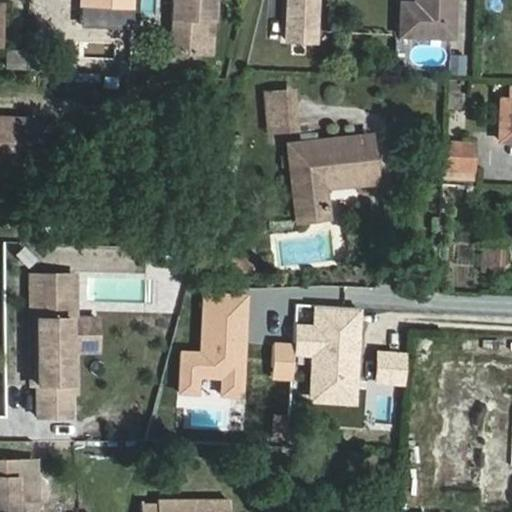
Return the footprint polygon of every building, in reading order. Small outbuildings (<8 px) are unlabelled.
[(172,0),(172,18),(173,18),(172,52),(213,54),(215,0),(172,0)] [(289,0),(287,29),(315,30),(317,0),(289,0)] [(414,0),(415,0),(413,2),(401,3),(400,35),(452,38),(453,0),(414,0)] [(315,40),(315,30),(287,29),(287,39),(315,40)] [(463,57),(449,57),(449,72),(463,72),(463,57)] [(511,87),(510,87),(510,99),(501,99),(499,140),(511,141),(511,87)] [(290,88),(261,91),(266,131),(295,128),(290,88)] [(41,119),(0,117),(0,172),(38,174),(41,119)] [(287,144),(296,220),(329,217),(325,187),(376,183),(370,135),(287,144)] [(474,143),(444,141),(443,167),(473,169),(474,143)] [(257,270),(254,242),(233,244),(236,273),(257,270)] [(503,249),(480,249),(479,272),(503,272),(503,249)] [(69,278),(36,278),(36,405),(69,406),(69,350),(69,316),(69,278)] [(180,392),(241,395),(244,342),(240,342),(240,329),(245,330),(247,296),(204,294),(201,353),(182,352),(180,392)] [(358,310),(311,307),(310,325),(292,324),(289,357),(305,358),(302,403),(352,406),(358,310)] [(96,316),(69,316),(69,350),(96,350),(96,316)] [(16,511),(16,503),(34,503),(34,460),(0,459),(0,511),(16,511)] [(158,503),(142,503),(141,511),(229,511),(229,500),(158,501),(158,503)]
